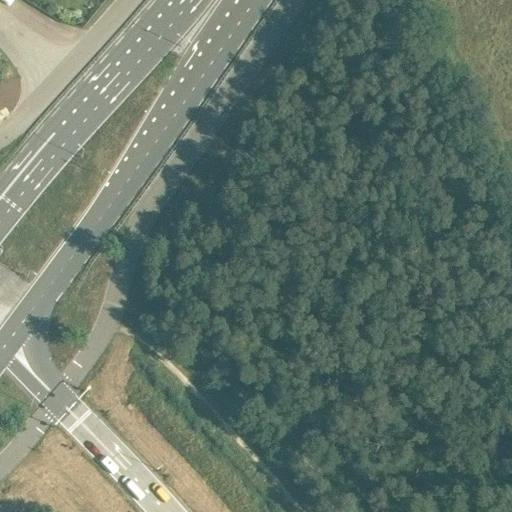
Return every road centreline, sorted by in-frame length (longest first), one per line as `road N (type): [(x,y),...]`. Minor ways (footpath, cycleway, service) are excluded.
road 1 (unclassified): [(58,401),(107,325),(134,235),(295,0)]
road 2 (secondary): [(0,348),(241,0)]
road 3 (secondary): [(115,92),(0,226)]
road 4 (motorway): [(115,92),(63,105),(0,181)]
road 5 (motorway): [(162,511),(58,401)]
